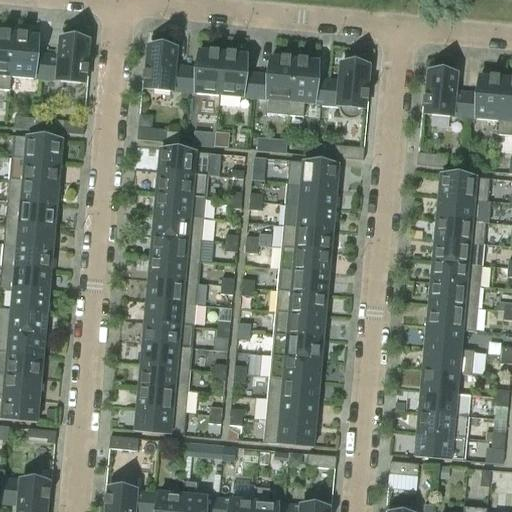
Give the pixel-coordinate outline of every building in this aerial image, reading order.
[(0,91),(9,92),(11,79),(10,79),(14,36),(0,34),(0,91)] [(37,38),(14,36),(10,79),(11,79),(46,82),(48,56),(36,55),(37,38)] [(60,57),(48,56),(46,82),(82,85),(83,78),(88,79),(89,66),(84,66),(86,42),(62,40),(60,57)] [(147,72),(143,71),(142,84),(146,84),(146,91),(182,94),(184,69),(172,68),(174,50),(150,48),(147,72)] [(197,70),(184,69),(182,94),(218,98),(222,55),(199,53),(197,70)] [(246,57),(222,55),(218,98),(254,101),(256,75),(244,74),(246,57)] [(290,104),(294,61),(270,59),(269,76),(256,75),(254,101),(267,102),(266,116),(288,118),(289,104),(290,104)] [(317,63),(294,61),(290,104),(289,104),(288,118),(303,119),(304,105),(326,107),(329,82),(316,81),(317,63)] [(340,83),(329,82),(326,107),(338,109),(338,110),(338,111),(338,113),(339,114),(339,115),(340,117),(341,118),(343,120),(344,120),(346,121),(347,121),(348,122),(351,122),(354,121),(357,120),(359,118),(360,117),(361,116),(361,115),(362,114),(362,112),(362,111),(363,104),(368,104),(369,92),(364,91),(366,68),(342,66),(340,83)] [(427,97),(423,97),(422,109),(426,109),(426,117),(462,120),(465,94),(452,93),(454,76),(430,74),(427,97)] [(477,95),(465,94),(462,120),(497,123),(502,80),(479,78),(477,95)] [(511,81),(502,80),(497,123),(496,137),(511,138),(511,81)] [(150,131),(152,118),(139,117),(137,129),(150,131)] [(25,119),(24,132),(34,133),(35,120),(25,119)] [(55,122),(54,135),(82,137),(84,125),(55,122)] [(165,145),(166,133),(166,132),(150,131),(137,129),(136,142),(165,145)] [(194,132),(192,147),(213,149),(215,134),(194,132)] [(179,135),(166,133),(165,145),(178,146),(179,135)] [(215,134),(213,149),(227,150),(228,135),(215,134)] [(62,142),(12,138),(10,159),(60,164),(62,142)] [(259,141),(258,153),(269,154),(270,142),(259,141)] [(335,147),(334,160),(362,163),(364,150),(335,147)] [(159,151),(157,173),(207,177),(209,156),(159,151)] [(446,158),(417,155),(416,167),(445,170),(446,158)] [(60,164),(10,159),(8,181),(58,186),(60,164)] [(253,160),(251,182),(263,184),(263,182),(265,161),(253,160)] [(338,167),(288,163),(286,185),(336,189),(338,167)] [(230,180),(243,182),(243,173),(231,172),(230,180)] [(157,173),(156,195),(205,199),(207,177),(157,173)] [(440,177),(438,198),(487,203),(489,181),(440,177)] [(58,186),(8,181),(6,203),(56,207),(58,186)] [(334,211),(336,189),(286,185),(284,206),(334,211)] [(229,194),(228,201),(241,202),(241,195),(229,194)] [(156,195),(154,216),(203,221),(203,219),(205,201),(205,199),(156,195)] [(262,197),(250,195),(249,203),(261,204),(262,197)] [(438,198),(436,220),(485,225),(488,225),(489,204),(487,204),(487,203),(438,198)] [(241,202),(228,201),(227,210),(240,211),(241,202)] [(56,207),(6,203),(4,225),(54,229),(56,207)] [(261,204),(249,203),(248,212),(261,213),(261,204)] [(332,233),(334,211),(284,206),(282,228),(332,233)] [(154,216),(152,238),(201,242),(203,221),(154,216)] [(436,220),(434,242),(483,246),(485,225),(436,220)] [(54,229),(4,225),(2,246),(52,251),(54,229)] [(332,233),(282,228),(280,250),(330,254),(332,233)] [(225,237),(224,245),(237,246),(238,238),(225,237)] [(152,238),(150,260),(199,264),(201,242),(152,238)] [(258,240),(246,238),(245,246),(257,248),(258,240)] [(434,242),(432,263),(481,268),(483,246),(434,242)] [(237,246),(224,245),(223,253),(236,254),(237,246)] [(52,251),(2,246),(0,268),(50,272),(52,251)] [(257,248),(245,246),(244,255),(257,256),(257,248)] [(330,254),(280,250),(278,271),(328,276),(330,254)] [(150,260),(148,281),(197,286),(199,264),(150,260)] [(432,263),(430,285),(479,290),(481,268),(432,263)] [(50,272),(0,268),(0,273),(0,289),(48,294),(50,272)] [(328,276),(278,271),(276,293),(326,298),(328,276)] [(221,280),(220,288),(233,289),(234,281),(221,280)] [(148,281),(146,303),(195,308),(197,286),(148,281)] [(254,283),(242,281),(241,290),(254,291),(254,283)] [(430,285),(428,307),(477,311),(479,290),(430,285)] [(233,289),(220,288),(219,296),(232,297),(233,289)] [(48,294),(0,289),(0,290),(12,292),(10,311),(0,310),(0,311),(46,316),(48,294)] [(254,291),(241,290),(240,298),(253,299),(254,291)] [(326,298),(276,293),(275,315),(324,319),(326,298)] [(146,303),(144,325),(193,329),(195,308),(146,303)] [(511,306),(504,305),(503,314),(511,314),(511,306)] [(428,307),(426,329),(475,333),(477,311),(428,307)] [(46,316),(0,311),(0,333),(44,338),(46,316)] [(511,322),(511,314),(503,314),(496,313),(496,321),(502,322),(511,322)] [(324,319),(275,315),(273,336),(322,341),(324,319)] [(217,323),(216,331),(229,333),(230,324),(217,323)] [(144,325),(142,346),(191,351),(193,329),(144,325)] [(250,326),(238,325),(237,333),(250,334),(250,326)] [(426,329),(424,350),(473,355),(474,353),(460,352),(462,333),(475,334),(475,333),(426,329)] [(229,333),(216,331),(216,340),(228,341),(229,333)] [(44,338),(0,333),(0,355),(42,359),(44,338)] [(250,334),(237,333),(236,341),(249,343),(250,334)] [(322,341),(273,336),(271,358),(320,363),(322,341)] [(142,346),(140,368),(189,373),(191,351),(142,346)] [(511,349),(500,349),(499,357),(511,358),(511,353),(511,349)] [(424,350),(422,372),(471,377),(473,355),(424,350)] [(42,359),(0,355),(0,377),(40,381),(42,359)] [(511,358),(499,357),(498,365),(511,366),(511,358)] [(320,363),(271,358),(269,380),(318,384),(320,363)] [(213,366),(212,375),(225,376),(226,367),(213,366)] [(140,368),(138,390),(187,394),(189,373),(140,368)] [(246,369),(234,368),(233,377),(246,378),(246,369)] [(422,372),(420,394),(456,397),(458,376),(471,378),(471,377),(422,372)] [(225,376),(212,375),(212,383),(224,384),(225,376)] [(40,381),(0,377),(0,399),(38,403),(40,381)] [(246,378),(233,377),(232,384),(245,385),(246,378)] [(318,384),(269,380),(267,402),(316,406),(318,384)] [(138,390),(136,411),(185,416),(187,394),(138,390)] [(496,392),(495,400),(508,402),(508,393),(496,392)] [(420,394),(418,415),(467,420),(469,398),(456,397),(420,394)] [(38,403),(0,399),(0,421),(36,424),(38,403)] [(508,402),(495,400),(494,408),(507,409),(508,402)] [(316,406),(267,402),(265,423),(314,428),(316,406)] [(221,419),(222,410),(200,408),(199,417),(208,418),(221,419)] [(136,411),(134,433),(183,438),(185,416),(136,411)] [(243,412),(230,411),(229,420),(242,421),(243,412)] [(418,415),(416,437),(465,442),(467,420),(418,415)] [(220,427),(221,419),(208,418),(208,426),(220,427)] [(242,421),(229,420),(228,427),(241,428),(242,421)] [(314,428),(265,423),(263,445),(312,449),(314,428)] [(55,433),(27,431),(26,443),(54,446),(55,433)] [(492,435),(491,444),(504,445),(505,436),(492,435)] [(416,437),(414,459),(463,463),(465,442),(416,437)] [(109,438),(108,451),(137,453),(138,441),(109,438)] [(504,445),(491,444),(491,451),(503,452),(504,445)] [(336,459),(307,456),(306,469),(334,471),(336,459)] [(389,464),(388,476),(417,479),(418,466),(389,464)] [(490,473),(481,472),(479,488),(488,489),(490,473)] [(9,481),(0,479),(0,506),(7,507),(9,481)] [(46,484),(9,481),(7,507),(19,508),(18,511),(43,511),(44,503),(49,504),(50,492),(46,491),(46,484)] [(182,497),(180,511),(216,511),(218,500),(196,498),(197,484),(183,483),(182,483),(181,497),(182,497)] [(218,500),(216,511),(252,511),(255,489),(255,487),(233,485),(231,501),(218,500)] [(255,489),(252,511),(288,511),(289,506),(284,506),(268,504),(269,491),(255,489)] [(104,496),(103,509),(108,509),(107,511),(144,511),(146,493),(109,490),(109,497),(104,496)] [(146,493),(144,511),(180,511),(182,497),(181,497),(146,493)]
